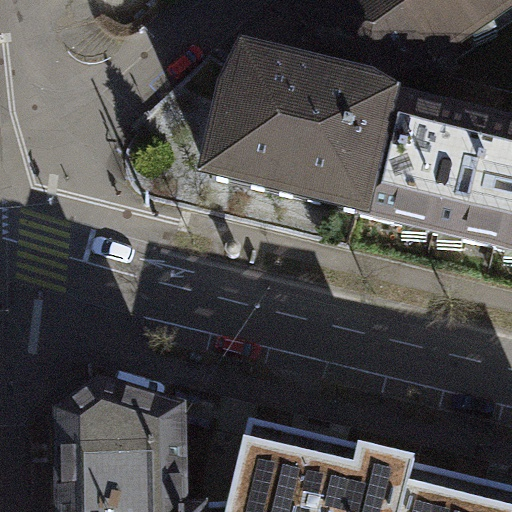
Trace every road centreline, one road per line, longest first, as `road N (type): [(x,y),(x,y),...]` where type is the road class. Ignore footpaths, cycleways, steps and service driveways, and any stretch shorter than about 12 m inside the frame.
road 1 (residential): [(0,241),(511,370)]
road 2 (residential): [(0,195),(232,0)]
